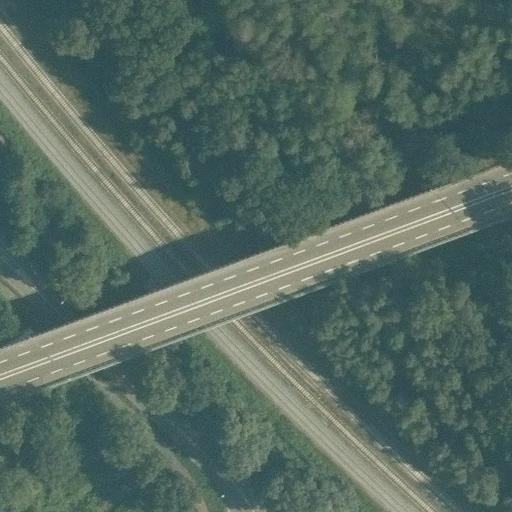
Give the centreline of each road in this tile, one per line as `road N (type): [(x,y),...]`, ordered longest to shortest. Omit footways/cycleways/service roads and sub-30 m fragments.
road 1 (primary): [(0,370),(511,186)]
road 2 (unclassified): [(254,511),(221,468),(111,371),(0,254)]
